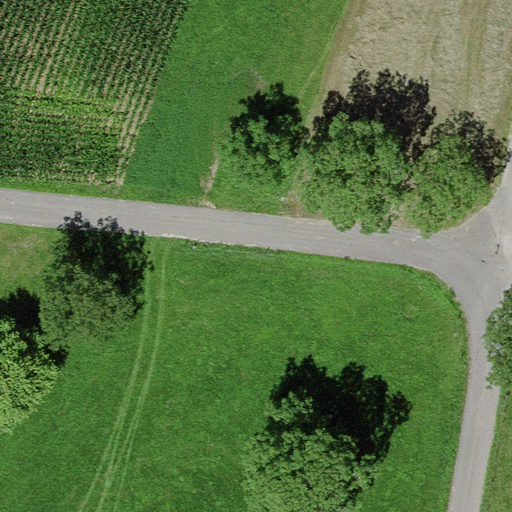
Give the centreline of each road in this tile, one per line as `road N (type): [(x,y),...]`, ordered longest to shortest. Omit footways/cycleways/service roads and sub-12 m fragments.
road 1 (track): [(511,254),(0,202)]
road 2 (track): [(511,215),(462,511)]
